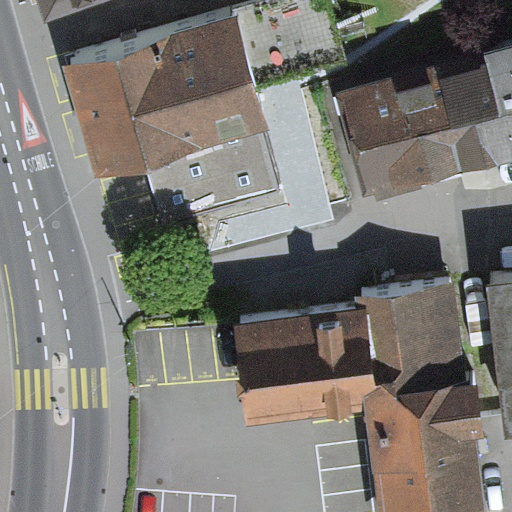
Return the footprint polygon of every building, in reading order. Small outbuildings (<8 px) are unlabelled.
[(219,0),(62,44),(95,159),(150,143),(155,159),(226,139),(221,122),(270,108),(261,75),(347,51),(332,0),(240,0),(219,0)] [(511,22),(481,31),(485,44),(336,84),(363,183),(375,180),(377,188),(423,175),(421,168),(493,149),(491,142),(511,136),(511,22)] [(504,389),(508,416),(511,415),(511,260),(490,263),(499,340),(504,389)] [(354,278),(356,291),(369,393),(382,511),(489,511),(477,416),(485,415),(482,390),(478,361),(468,362),(465,343),(456,265),(354,278)] [(236,307),(249,409),(369,393),(356,291),(236,307)] [(478,361),(482,390),(504,389),(499,340),(465,343),(468,362),(478,361)]
